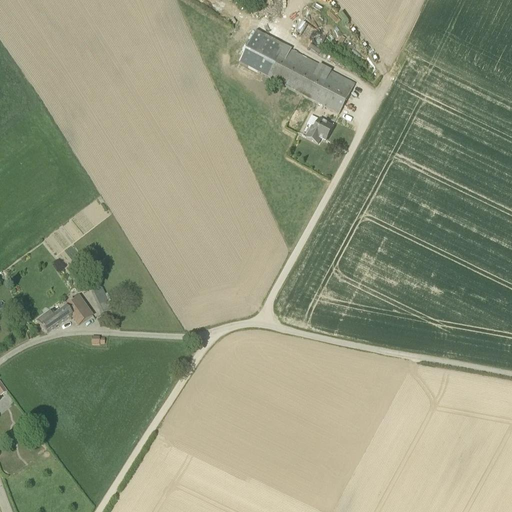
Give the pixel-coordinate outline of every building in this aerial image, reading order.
[(339,116),(355,85),(283,47),(284,47),(256,32),(239,64),(339,116)] [(333,128),(319,121),(318,120),(313,129),(310,128),(305,139),(318,145),(320,140),(325,142),(332,128),(333,128)] [(111,303),(104,287),(101,288),(100,287),(94,290),(95,292),(93,293),(103,315),(112,310),(109,304),(111,303)] [(78,327),(92,317),(78,297),(64,306),(65,308),(53,317),(50,313),(39,321),(41,325),(40,325),(47,335),(71,317),(78,327)] [(36,432),(31,425),(28,428),(27,428),(32,435),(36,432)]
